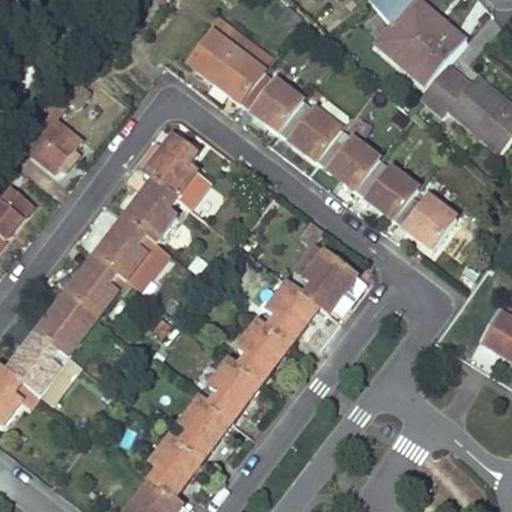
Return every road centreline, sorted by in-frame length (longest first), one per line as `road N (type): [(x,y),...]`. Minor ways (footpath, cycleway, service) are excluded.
road 1 (residential): [(410,274),(193,112),(169,107),(152,114),(0,317)]
road 2 (residential): [(410,274),(224,511)]
road 3 (residential): [(287,511),(382,382)]
road 4 (residential): [(506,476),(382,382)]
road 5 (residential): [(382,382),(439,296),(410,274)]
